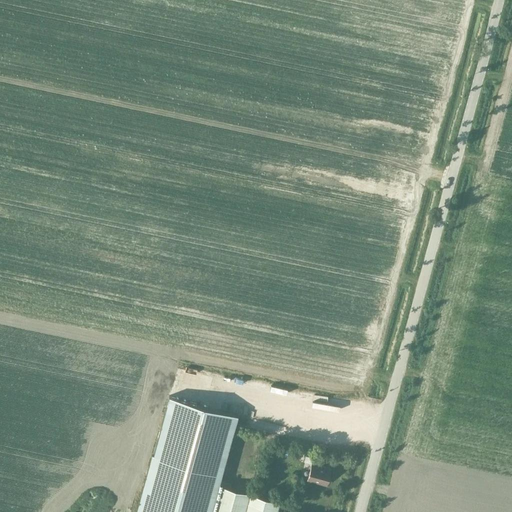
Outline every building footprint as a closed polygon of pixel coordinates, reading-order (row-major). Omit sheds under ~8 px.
[(151,453),(134,511),(210,511),(220,479),(237,414),(168,396),(153,453),(151,453)] [(266,422),(268,415),(242,409),(240,416),(266,422)] [(296,455),(303,457),(306,446),(299,445),(296,455)] [(310,462),(306,479),(324,483),(329,467),(310,462)] [(220,479),(210,511),(274,511),(278,500),(249,492),(229,486),(230,481),(220,479)]
